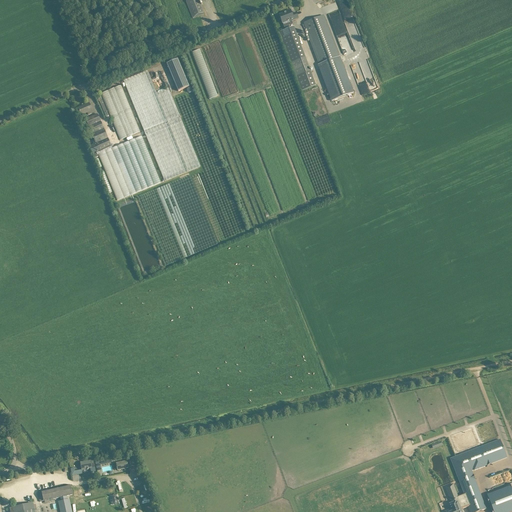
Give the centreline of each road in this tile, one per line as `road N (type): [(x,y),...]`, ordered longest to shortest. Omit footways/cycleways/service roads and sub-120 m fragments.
road 1 (track): [(14,467),(511,362)]
road 2 (unclassified): [(0,121),(283,0)]
